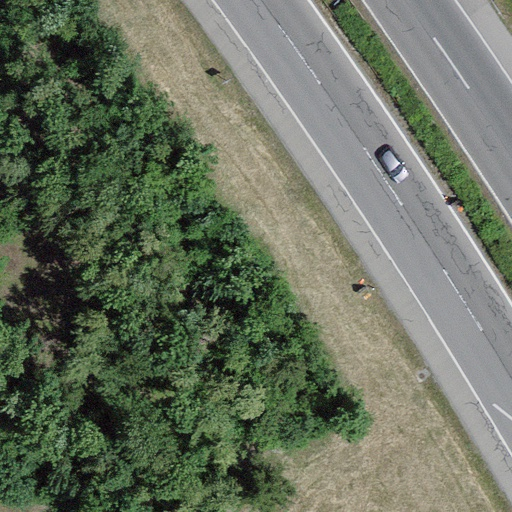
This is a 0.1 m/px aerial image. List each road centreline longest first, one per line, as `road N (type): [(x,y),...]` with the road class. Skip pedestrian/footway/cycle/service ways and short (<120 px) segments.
road 1 (motorway): [(260,0),(511,381)]
road 2 (motorway): [(511,155),(407,0)]
